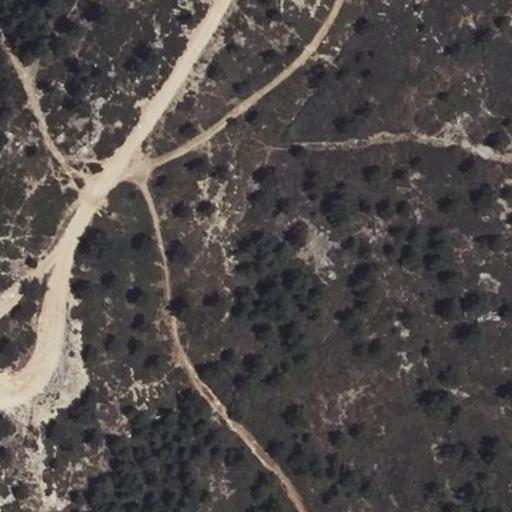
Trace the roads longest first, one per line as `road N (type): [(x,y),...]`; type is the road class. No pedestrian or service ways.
road 1 (track): [(0,390),(33,389),(52,342),(55,285),(86,202),(222,0)]
road 2 (track): [(140,172),(180,358),(305,511)]
road 3 (track): [(115,159),(140,172),(256,100),(326,32),(340,0)]
